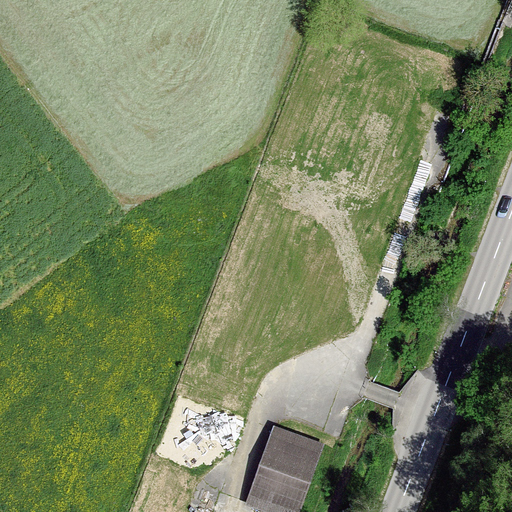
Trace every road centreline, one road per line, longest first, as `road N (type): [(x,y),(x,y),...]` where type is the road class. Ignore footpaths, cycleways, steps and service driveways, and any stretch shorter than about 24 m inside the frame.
road 1 (tertiary): [(391,511),(511,203)]
road 2 (track): [(0,76),(104,211)]
